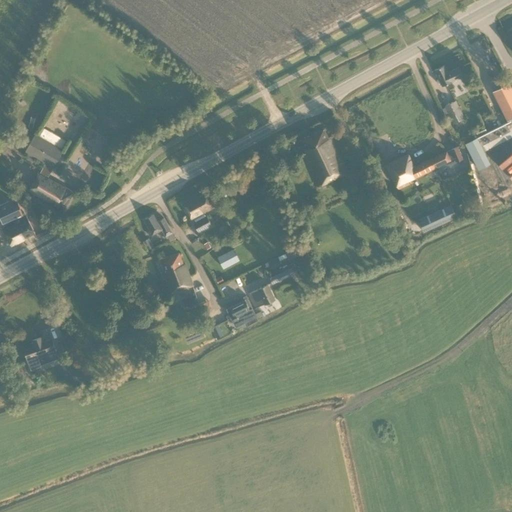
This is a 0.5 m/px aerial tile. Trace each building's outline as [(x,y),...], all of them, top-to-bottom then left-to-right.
[(448,72),(444,65),(435,69),(439,78),(437,79),(436,81),(438,83),(439,84),(441,84),(442,86),(463,76),(459,67),(448,72)] [(507,120),(511,117),(511,88),(509,83),(493,91),(507,120)] [(464,118),(455,100),(445,105),(445,107),(442,108),(445,114),(448,112),(453,124),(464,118)] [(51,132),(41,126),(36,134),(45,139),(46,140),(51,132)] [(478,135),(486,131),(484,126),(476,129),(478,135)] [(348,172),(331,136),(328,137),(324,128),(300,140),(306,153),(303,154),(318,186),(348,172)] [(511,129),(496,137),(503,153),(511,148),(511,129)] [(48,176),(63,150),(46,140),(45,139),(35,134),(25,152),(45,164),(41,172),(39,171),(27,192),(62,212),(74,192),(64,187),(65,186),(48,176)] [(481,163),(488,160),(477,138),(464,144),(478,170),(483,167),(481,163)] [(451,149),(430,159),(436,171),(462,158),(457,147),(451,150),(451,149)] [(436,171),(430,159),(414,167),(408,154),(386,165),(398,189),(411,183),(410,180),(434,169),(435,171),(436,171)] [(195,196),(182,203),(192,220),(194,219),(196,222),(206,217),(204,213),(215,207),(207,192),(196,198),(195,196)] [(23,214),(18,204),(0,212),(0,215),(4,224),(16,218),(18,222),(4,228),(13,246),(26,240),(25,238),(35,233),(25,213),(23,214)] [(465,204),(464,205),(456,207),(458,214),(468,211),(465,204)] [(450,205),(418,219),(423,231),(456,217),(450,205)] [(149,231),(151,235),(162,229),(166,236),(172,232),(164,217),(158,221),(154,214),(144,219),(151,230),(149,231)] [(199,232),(212,225),(207,216),(206,217),(196,222),(194,223),(199,232)] [(153,246),(149,238),(144,241),(148,249),(153,246)] [(218,257),(223,268),(239,259),(234,249),(218,257)] [(288,258),(296,254),(293,249),(285,253),(287,257),(288,258)] [(161,272),(164,278),(165,277),(171,293),(193,285),(185,263),(183,264),(179,252),(160,259),(163,266),(162,267),(163,271),(161,272)] [(270,268),(280,263),(279,261),(278,257),(268,262),(270,268)] [(294,271),(290,264),(269,275),(272,282),(294,271)] [(249,293),(256,307),(264,303),(265,304),(275,299),(268,284),(258,289),(249,293)] [(184,303),(186,309),(198,305),(196,299),(184,303)] [(212,299),(202,304),(206,313),(216,308),(212,299)] [(258,319),(252,308),(250,310),(245,300),(232,306),(227,309),(230,313),(236,325),(244,321),(246,325),(258,319)] [(220,330),(217,325),(212,328),(214,333),(220,330)] [(64,339),(59,341),(63,350),(74,345),(71,337),(70,337),(65,326),(60,328),(63,338),(64,337),(64,339)] [(32,340),(34,346),(23,350),(30,370),(41,366),(37,356),(48,352),(49,358),(57,355),(55,349),(55,348),(52,339),(44,342),(42,337),(32,340)]
